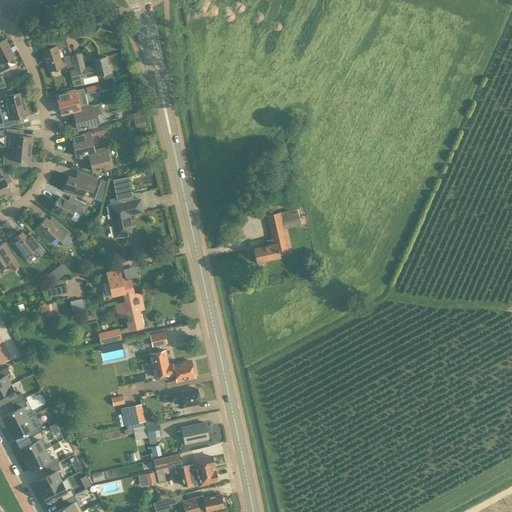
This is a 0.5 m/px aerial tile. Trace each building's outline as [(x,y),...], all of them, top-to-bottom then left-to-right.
[(42,43),(44,50),(42,51),(48,71),(63,67),(57,50),(66,47),(62,36),(42,43)] [(0,72),(10,68),(6,61),(14,57),(4,39),(0,41),(0,72)] [(69,55),(63,57),(66,68),(72,66),(69,55)] [(82,79),(96,76),(111,73),(109,64),(108,65),(105,56),(92,59),(94,65),(69,71),(72,83),(73,87),(84,84),(82,79)] [(98,84),(86,87),(87,93),(100,90),(98,84)] [(75,89),(55,93),(60,114),(72,111),(92,106),(91,104),(87,105),(83,88),(75,90),(75,89)] [(0,91),(0,109),(25,103),(22,91),(8,95),(6,89),(0,91)] [(138,112),(126,115),(127,119),(143,116),(146,115),(141,94),(134,96),(138,112)] [(25,103),(0,109),(0,114),(3,127),(15,124),(14,118),(28,115),(25,103)] [(92,106),(72,111),(76,129),(99,123),(97,114),(101,114),(99,104),(92,106)] [(103,126),(93,128),(95,135),(104,133),(103,126)] [(5,135),(4,146),(12,147),(31,149),(32,138),(22,137),(18,136),(18,130),(6,129),(5,135)] [(71,137),(69,137),(71,146),(74,149),(76,156),(86,154),(94,152),(93,151),(89,132),(71,137)] [(252,142),(243,154),(251,160),(259,147),(252,142)] [(31,149),(12,147),(11,154),(3,153),(2,164),(3,165),(15,166),(15,160),(30,161),(31,149)] [(94,152),(86,154),(88,162),(91,164),(93,171),(110,167),(105,148),(93,151),(94,152)] [(0,198),(11,193),(4,180),(9,178),(4,166),(0,168),(0,198)] [(92,192),(97,179),(77,172),(75,178),(68,176),(64,188),(71,191),(71,193),(81,196),(84,189),(92,192)] [(128,214),(142,212),(140,200),(134,201),(133,195),(131,196),(132,191),(130,191),(131,186),(129,186),(130,181),(128,181),(129,176),(113,180),(117,203),(127,201),(127,202),(126,202),(109,206),(110,206),(111,213),(110,213),(114,229),(116,229),(117,236),(115,237),(122,236),(122,237),(124,245),(132,244),(130,236),(130,234),(132,234),(130,221),(128,221),(127,217),(129,216),(128,214)] [(80,215),(83,209),(85,205),(74,199),(72,204),(59,197),(52,210),(69,219),(73,211),(80,215)] [(267,245),(252,248),(255,262),(280,257),(279,252),(288,250),(283,229),(281,220),(299,216),(297,209),(280,212),(266,215),(272,239),(266,240),(267,245)] [(45,218),(33,231),(35,233),(36,231),(49,242),(55,236),(61,242),(62,244),(65,246),(67,247),(72,242),(70,240),(73,236),(60,224),(56,228),(48,221),(45,218)] [(22,232),(7,243),(10,246),(13,243),(25,258),(25,257),(27,261),(33,256),(35,258),(44,251),(34,238),(29,241),(22,232)] [(77,235),(74,240),(80,245),(84,240),(77,235)] [(0,267),(7,262),(12,270),(19,266),(8,250),(3,253),(0,249),(0,267)] [(61,264),(55,269),(62,278),(70,276),(61,264)] [(124,296),(136,293),(133,294),(130,280),(121,282),(118,270),(106,273),(111,295),(123,292),(124,296)] [(64,279),(45,283),(46,289),(65,285),(64,279)] [(139,302),(136,293),(124,296),(125,300),(114,303),(118,316),(126,315),(129,329),(142,326),(136,303),(139,302)] [(52,303),(42,305),(45,317),(54,315),(52,303)] [(104,305),(89,309),(91,317),(106,314),(104,305)] [(171,344),(190,339),(186,324),(167,329),(171,344)] [(99,333),(101,344),(122,339),(119,328),(99,333)] [(164,332),(150,335),(152,346),(152,347),(166,344),(166,343),(164,332)] [(154,377),(175,372),(176,381),(194,377),(190,361),(173,365),(168,366),(165,350),(149,353),(154,377)] [(0,390),(11,385),(6,375),(10,373),(7,367),(0,370),(0,390)] [(11,385),(0,390),(0,404),(9,399),(12,405),(23,399),(20,393),(16,395),(11,385)] [(169,403),(182,400),(183,406),(200,403),(197,388),(180,392),(180,391),(168,394),(168,395),(162,396),(164,403),(169,402),(169,403)] [(122,395),(111,398),(113,406),(124,403),(122,395)] [(15,410),(2,417),(7,427),(27,417),(22,407),(27,405),(23,399),(12,405),(15,410)] [(141,404),(122,408),(125,425),(126,425),(127,429),(143,425),(142,421),(144,421),(141,404)] [(144,416),(145,421),(146,425),(156,423),(154,414),(144,416)] [(27,417),(7,427),(13,438),(14,438),(26,431),(29,436),(40,431),(37,425),(33,427),(27,417)] [(181,427),(185,444),(207,439),(204,422),(181,427)] [(49,426),(53,433),(59,430),(55,423),(49,426)] [(146,425),(133,428),(133,431),(135,439),(148,437),(149,442),(150,447),(156,445),(154,437),(161,436),(158,423),(156,423),(146,425)] [(32,442),(18,449),(24,459),(44,449),(39,439),(43,437),(40,431),(29,436),(32,442)] [(44,449),(24,459),(30,470),(43,463),(46,468),(57,463),(54,456),(49,459),(44,449)] [(178,453),(153,459),(156,470),(181,464),(178,453)] [(187,466),(178,467),(180,476),(214,469),(213,463),(213,462),(213,459),(212,458),(211,456),(203,458),(203,456),(193,458),(194,464),(187,466)] [(48,474),(35,481),(41,491),(61,481),(56,471),(60,469),(57,463),(46,468),(48,474)] [(214,469),(180,476),(182,486),(191,484),(190,483),(196,482),(196,485),(199,485),(199,486),(209,484),(208,482),(217,480),(216,478),(217,477),(216,474),(215,474),(214,469)] [(153,472),(145,474),(147,485),(156,483),(153,472)] [(61,481),(41,491),(46,502),(60,495),(62,500),(73,494),(70,488),(66,491),(61,481)] [(65,506),(52,511),(78,511),(82,510),(73,494),(62,500),(65,506)] [(206,511),(222,507),(220,494),(204,498),(203,494),(195,497),(195,496),(182,500),(180,495),(153,503),(155,511),(156,511),(172,507),(171,505),(179,502),(180,505),(182,505),(184,511),(206,511)]
